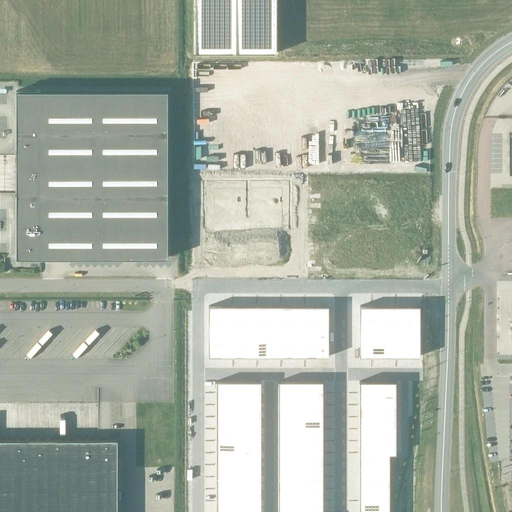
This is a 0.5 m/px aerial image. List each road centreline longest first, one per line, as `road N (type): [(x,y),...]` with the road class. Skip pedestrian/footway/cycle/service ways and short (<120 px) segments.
road 1 (tertiary): [(511,42),(475,73),(451,129),(441,511)]
road 2 (unclassified): [(0,286),(162,288)]
road 3 (unknown): [(134,378),(127,511)]
